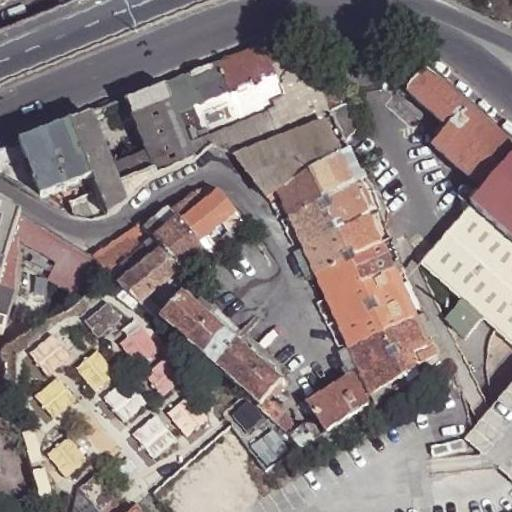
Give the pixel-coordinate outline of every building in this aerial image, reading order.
[(190,145),(271,113),(281,137),(297,131),(267,57),(258,49),(239,57),(189,77),(168,85),(190,145)] [(318,88),(320,88),(316,80),(289,70),(267,57),(297,131),(333,118),(318,88)] [(511,150),(469,112),(425,74),(418,82),(408,93),(451,132),(436,149),(485,193),(471,207),(473,208),(511,242),(511,409),(475,451),(477,452),(511,482),(511,150)] [(157,178),(195,160),(190,145),(168,85),(150,92),(127,101),(138,128),(147,152),(149,157),(157,178)] [(329,90),(320,88),(318,88),(333,118),(347,146),(360,132),(350,107),(345,109),(337,93),(329,90)] [(70,125),(109,218),(116,215),(126,208),(157,178),(149,157),(112,172),(90,117),(70,125)] [(281,194),(342,160),(328,124),(236,157),(269,200),(281,194)] [(82,220),(102,220),(105,219),(109,218),(70,125),(31,140),(0,152),(0,175),(40,200),(86,180),(92,194),(55,210),(64,215),(82,220)] [(147,152),(138,128),(134,130),(143,154),(147,152)] [(432,361),(342,160),(281,194),(373,395),(432,361)] [(119,281),(161,320),(163,318),(164,316),(147,300),(187,267),(206,251),(201,245),(234,218),(238,223),(242,220),(237,214),(238,214),(222,193),(208,203),(200,193),(173,210),(169,207),(140,233),(137,229),(94,259),(119,281)] [(74,293),(94,258),(44,229),(0,204),(0,499),(23,504),(42,507),(32,464),(20,427),(0,419),(0,283),(14,237),(20,239),(56,261),(47,278),(74,293)] [(511,344),(511,242),(473,208),(422,266),(463,302),(484,320),(511,344)] [(0,283),(0,331),(2,324),(13,327),(22,298),(16,296),(20,239),(14,237),(0,283)] [(261,407),(266,402),(271,395),(281,384),(280,383),(232,341),(184,295),(164,316),(163,318),(261,407)] [(453,338),(458,334),(465,341),(484,320),(463,302),(445,322),(453,329),(448,334),(453,338)] [(112,304),(88,323),(101,339),(124,319),(112,304)] [(141,328),(126,341),(146,364),(161,351),(141,328)] [(70,329),(35,358),(48,374),(83,345),(70,329)] [(118,377),(98,353),(83,367),(102,390),(118,377)] [(189,375),(176,360),(153,379),(166,394),(189,375)] [(281,384),(271,395),(276,400),(291,385),(284,378),(280,383),(281,384)] [(311,409),(328,436),(373,408),(368,396),(364,399),(356,381),(311,409)] [(78,398),(65,383),(43,401),(56,417),(78,398)] [(148,398),(134,383),(112,403),(125,417),(148,398)] [(208,421),(190,399),(173,412),(193,434),(208,421)] [(259,409),(275,425),(282,418),(266,402),(261,407),(259,409)] [(275,425),(303,452),(324,439),(314,423),(306,427),(305,426),(296,432),(282,418),(275,425)] [(162,421),(140,441),(152,456),(161,449),(167,456),(182,444),(162,421)] [(187,511),(215,494),(213,490),(237,472),(231,464),(248,449),(233,429),(204,453),(211,463),(205,468),(198,459),(154,497),(164,511),(187,511)] [(275,433),(249,450),(263,471),(289,454),(275,433)] [(87,464),(68,442),(52,455),(72,478),(87,464)] [(105,511),(118,502),(99,478),(83,491),(95,507),(89,511),(105,511)]
